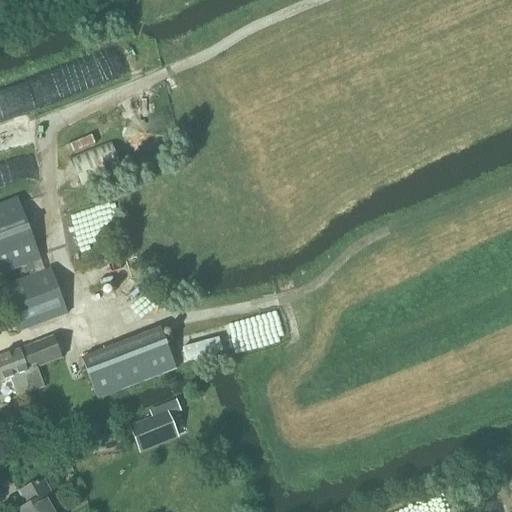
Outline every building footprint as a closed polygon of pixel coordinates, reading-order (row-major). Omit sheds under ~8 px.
[(109,145),(70,160),(81,189),(120,173),(109,145)] [(17,199),(0,205),(0,275),(40,261),(17,199)] [(50,270),(1,288),(18,333),(67,315),(50,270)] [(160,331),(82,361),(81,361),(97,401),(175,371),(168,353),(160,331)] [(51,338),(0,358),(0,383),(9,380),(17,398),(45,386),(37,369),(60,359),(51,338)] [(157,416),(133,426),(143,449),(179,436),(169,414),(181,409),(177,400),(154,409),(157,416)] [(28,508),(20,511),(52,511),(46,500),(51,497),(42,481),(20,493),(28,508)]
